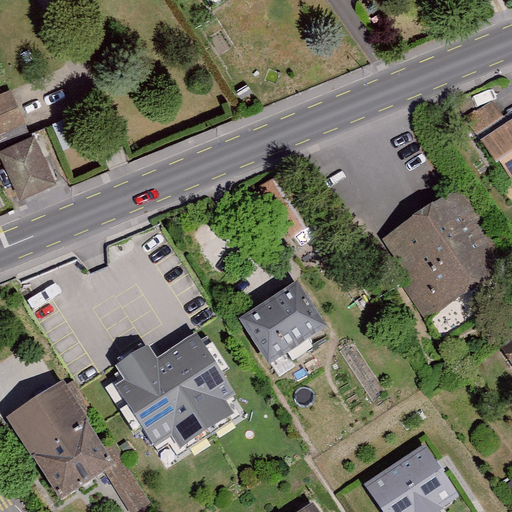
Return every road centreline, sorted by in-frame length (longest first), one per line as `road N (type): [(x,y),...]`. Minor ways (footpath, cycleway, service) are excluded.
road 1 (primary): [(0,251),(511,44)]
road 2 (unknown): [(333,116),(397,218)]
